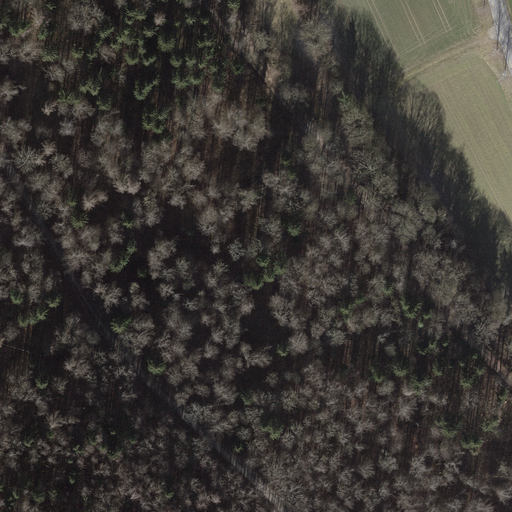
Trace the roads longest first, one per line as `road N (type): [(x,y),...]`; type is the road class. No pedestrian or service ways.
road 1 (track): [(224,0),(286,97),(458,323),(511,378)]
road 2 (track): [(0,150),(100,321),(146,377),(287,511)]
road 3 (track): [(199,0),(258,78),(286,97)]
